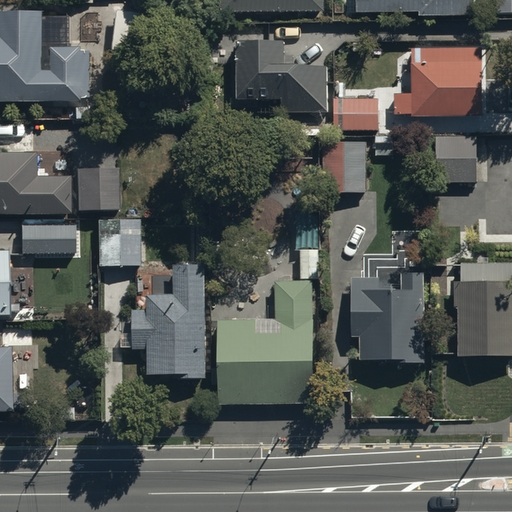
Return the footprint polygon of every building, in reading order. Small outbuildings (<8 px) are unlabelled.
[(221,0),(221,9),(321,9),(321,0),(221,0)] [(356,0),(356,9),(419,10),(419,14),(473,14),(472,0),(356,0)] [(511,0),(495,0),(496,11),(511,10),(511,0)] [(67,15),(39,14),(39,9),(0,8),(0,99),(87,100),(88,46),(67,46),(67,15)] [(279,61),(279,53),(284,53),(284,40),(237,40),(237,97),(281,97),(280,112),(325,112),(326,62),(279,61)] [(483,47),(414,47),(414,42),(389,42),(389,59),(411,59),(411,66),(394,66),(394,84),(406,84),(406,92),(394,92),(394,112),(412,112),(412,115),(483,115),(483,47)] [(378,96),(334,96),(334,129),(379,129),(378,96)] [(477,136),(436,136),(436,182),(477,182),(477,136)] [(325,140),(324,190),(366,190),(367,141),(325,140)] [(0,211),(72,211),(72,174),(36,175),(36,153),(0,152),(0,211)] [(118,167),(77,168),(78,211),(119,210),(118,167)] [(254,256),(254,276),(276,277),(275,318),(218,319),(218,401),(314,400),(313,280),(320,280),(319,210),(296,210),(296,250),(300,250),(300,256),(254,256)] [(56,222),(20,222),(20,255),(56,255),(56,222)] [(102,226),(102,264),(141,264),(140,225),(102,226)] [(0,315),(9,315),(8,250),(0,250),(0,315)] [(511,353),(511,261),(461,262),(461,278),(452,278),(452,306),(457,306),(457,354),(511,353)] [(204,377),(204,263),(173,262),(173,294),(148,294),(147,306),(134,306),(134,349),(147,349),(147,372),(175,372),(175,376),(204,377)] [(425,361),(424,270),(404,270),(404,287),(379,287),(379,276),(352,276),(352,334),(359,334),(359,357),(396,357),(396,361),(425,361)] [(0,408),(20,409),(19,393),(12,393),(11,345),(0,345),(0,408)]
